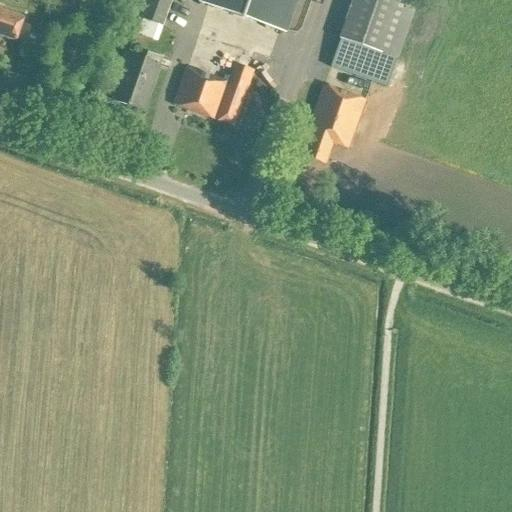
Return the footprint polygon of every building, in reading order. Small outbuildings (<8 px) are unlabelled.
[(162,28),(171,0),(145,0),(139,19),(162,28)] [(199,0),(198,3),(285,34),(296,0),(199,0)] [(394,61),(415,0),(350,0),(336,40),(394,61)] [(0,36),(15,42),(23,19),(0,10),(0,36)] [(147,55),(145,63),(126,56),(116,85),(118,85),(112,101),(141,112),(160,59),(147,55)] [(223,77),(222,82),(185,69),(172,107),(213,121),(233,129),(253,72),(233,65),(228,79),(223,77)] [(297,157),(323,166),(330,146),(346,151),(364,102),(322,86),(297,157)]
